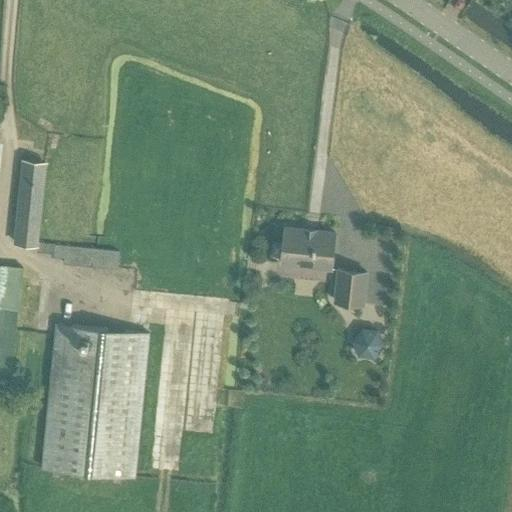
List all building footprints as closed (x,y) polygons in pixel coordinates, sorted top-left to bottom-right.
[(15,243),(37,245),(45,164),(24,162),(15,243)] [(283,263),(333,269),(337,233),(287,227),(283,263)] [(0,384),(9,385),(22,269),(1,266),(0,277),(0,384)] [(336,301),(364,304),(368,272),(340,269),(336,301)] [(43,468),(135,477),(149,333),(57,324),(43,468)] [(383,343),(377,328),(362,327),(352,339),(358,353),(374,355),(383,343)]
